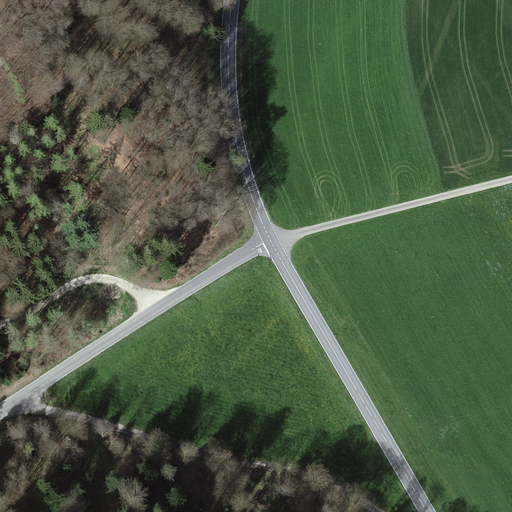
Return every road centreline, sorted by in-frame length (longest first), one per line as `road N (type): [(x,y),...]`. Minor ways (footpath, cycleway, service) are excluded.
road 1 (unclassified): [(271,237),(0,409)]
road 2 (secondary): [(428,511),(271,237)]
road 3 (track): [(511,174),(271,237)]
road 4 (secondary): [(271,237),(244,176),(230,112),(232,0)]
road 5 (track): [(0,324),(86,278),(125,285),(154,310)]
